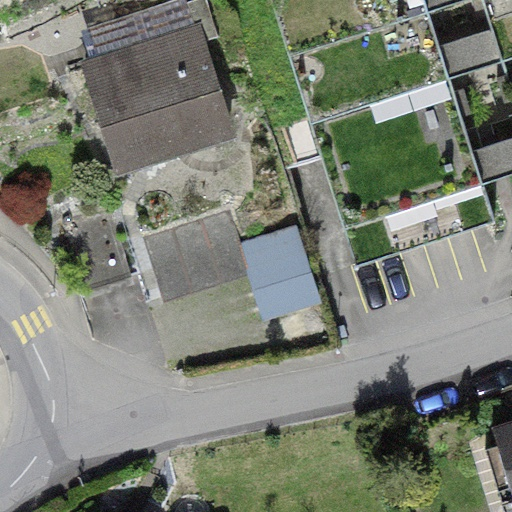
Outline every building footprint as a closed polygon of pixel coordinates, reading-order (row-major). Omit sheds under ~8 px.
[(511,0),(276,0),(360,260),(491,219),(421,0),(486,0),(511,80),(511,0)] [(204,35),(83,68),(110,162),(230,128),(204,35)] [(122,279),(101,214),(60,227),(80,292),(122,279)] [(164,302),(248,275),(231,222),(147,249),(164,302)] [(511,420),(499,424),(511,467),(511,420)] [(174,511),(165,488),(85,511),(174,511)]
